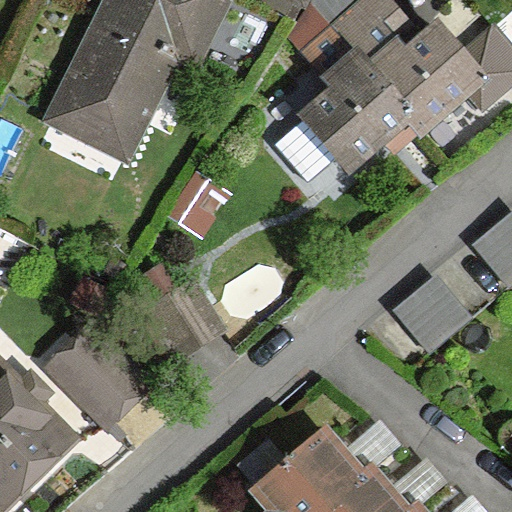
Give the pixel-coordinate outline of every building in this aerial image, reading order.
[(112,0),(46,127),(131,171),(183,69),(204,80),(244,0),(112,0)] [(310,0),(276,0),(304,14),(310,0)] [(488,119),(511,95),(511,45),(501,32),(469,57),(448,33),(433,47),(388,0),(327,0),(322,10),(361,61),(327,88),(337,99),(306,128),(355,193),(417,140),(429,154),(479,109),(488,119)] [(511,282),(511,210),(471,247),(507,287),(511,282)] [(470,317),(433,277),(393,313),(430,354),(470,317)] [(230,329),(199,286),(148,322),(179,366),(230,329)] [(101,328),(50,373),(106,437),(157,392),(101,328)] [(0,511),(21,511),(82,457),(0,368),(0,511)] [(360,475),(320,428),(246,491),(263,511),(424,511),(414,500),(406,507),(371,465),(360,475)]
